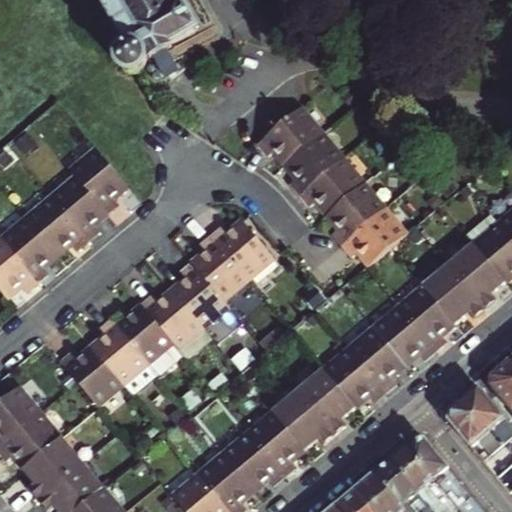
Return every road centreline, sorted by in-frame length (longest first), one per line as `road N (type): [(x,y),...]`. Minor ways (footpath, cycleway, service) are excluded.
road 1 (residential): [(0,351),(215,171)]
road 2 (residential): [(416,408),(291,511)]
road 3 (residential): [(502,511),(416,408)]
road 4 (residential): [(215,171),(263,199),(311,258)]
road 5 (residential): [(511,327),(416,408)]
